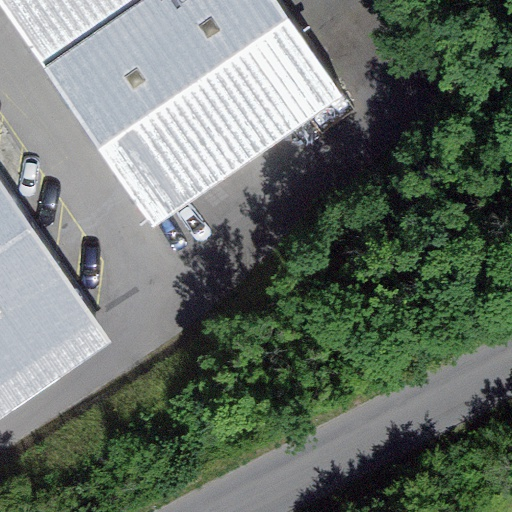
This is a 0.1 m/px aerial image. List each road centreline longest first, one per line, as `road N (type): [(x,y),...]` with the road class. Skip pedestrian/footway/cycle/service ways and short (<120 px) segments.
road 1 (unknown): [(320,0),(363,64),(360,122),(272,171),(198,249)]
road 2 (unclassified): [(232,511),(511,363)]
road 3 (unknown): [(159,298),(0,66)]
road 4 (unknown): [(159,298),(96,394),(0,465)]
